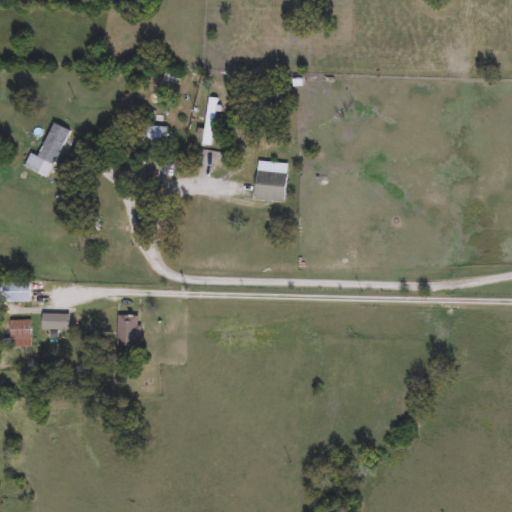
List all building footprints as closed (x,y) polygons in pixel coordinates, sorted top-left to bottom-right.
[(25,169),(31,153),(41,157),(53,123),(70,129),(52,179),(25,169)] [(170,127),(170,144),(145,144),(145,127),(170,127)] [(290,163),(289,202),(257,201),(258,162),(290,163)] [(89,267),(90,224),(109,225),(109,267),(89,267)] [(44,331),(44,314),(71,314),(71,331),(44,331)] [(141,317),(141,348),(118,348),(118,317),(141,317)] [(33,348),(11,348),(11,320),(33,320),(33,348)]
